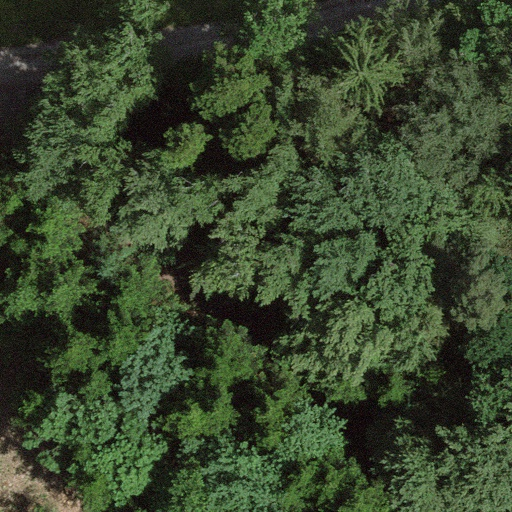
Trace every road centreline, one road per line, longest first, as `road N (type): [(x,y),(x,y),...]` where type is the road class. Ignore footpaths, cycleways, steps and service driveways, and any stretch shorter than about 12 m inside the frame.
road 1 (track): [(0,121),(227,290),(456,511)]
road 2 (track): [(0,77),(72,56),(396,0)]
